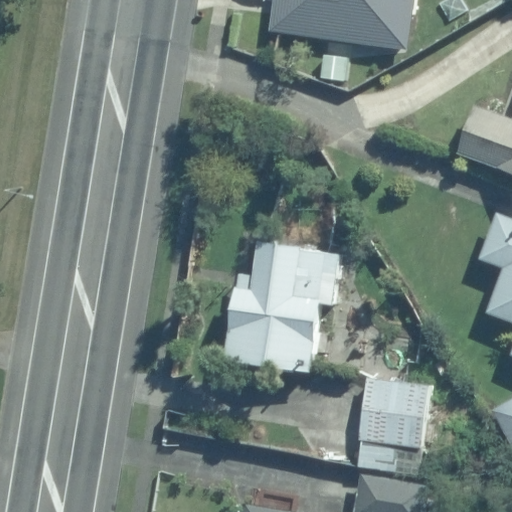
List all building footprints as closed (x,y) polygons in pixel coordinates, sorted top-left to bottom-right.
[(281,0),(278,36),(413,51),(418,0),(281,0)] [(511,110),(480,100),(464,148),(511,164),(511,110)] [(511,212),(503,209),(487,256),(509,265),(497,308),(511,313),(511,212)] [(348,248),(270,238),(265,271),(247,269),(235,355),(320,367),(330,298),(341,299),(348,248)] [(437,381),(374,375),(370,437),(430,443),(437,381)] [(511,396),(497,403),(511,428),(511,396)] [(433,511),(437,482),(366,471),(360,511),(433,511)] [(330,511),(254,502),(252,511),(330,511)]
